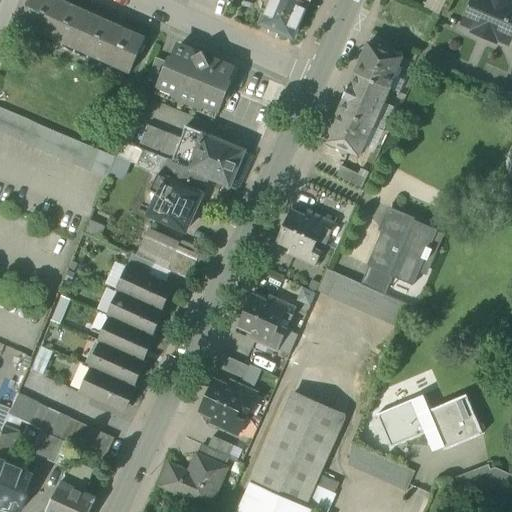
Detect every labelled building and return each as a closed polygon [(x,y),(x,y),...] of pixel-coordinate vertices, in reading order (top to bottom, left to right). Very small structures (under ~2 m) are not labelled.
[(30,0),(20,24),(75,49),(90,15),(56,0),(30,0)] [(293,38),(308,5),(292,0),(270,0),(260,23),(293,38)] [(427,0),(424,7),(440,13),(445,0),(427,0)] [(496,39),(507,44),(511,33),(511,1),(509,0),(473,0),(463,25),(474,30),(473,33),(495,42),(496,39)] [(145,40),(90,15),(75,49),(130,73),(145,40)] [(368,44),(355,75),(389,90),(403,59),(368,44)] [(204,105),(218,110),(228,88),(225,87),(232,69),(215,62),(209,65),(202,52),(194,57),(191,52),(178,47),(171,64),(168,63),(160,86),(159,86),(174,92),(175,98),(199,107),(204,105)] [(148,81),(160,86),(168,63),(155,58),(148,81)] [(391,90),(389,90),(355,75),(339,112),(373,127),(374,127),(391,90)] [(10,114),(0,109),(0,134),(1,135),(10,114)] [(359,158),(373,127),(339,112),(325,143),(359,158)] [(21,118),(10,114),(1,135),(12,139),(21,118)] [(31,123),(21,118),(12,139),(22,144),(31,123)] [(42,127),(31,123),(22,144),(33,148),(42,127)] [(171,161),(180,139),(147,125),(138,148),(171,161)] [(52,131),(42,127),(33,148),(43,153),(52,131)] [(172,163),(189,170),(203,134),(185,127),(183,133),(183,134),(172,163)] [(62,136),(52,131),(43,153),(53,157),(62,136)] [(246,151),(203,134),(189,170),(189,171),(208,178),(230,188),(246,151)] [(73,140),(62,136),(53,157),(64,161),(73,140)] [(83,145),(73,140),(64,161),(74,166),(83,145)] [(94,149),(83,145),(74,166),(85,170),(94,149)] [(104,154),(94,149),(85,170),(95,175),(104,154)] [(115,158),(104,154),(95,175),(106,179),(115,158)] [(166,161),(160,175),(201,194),(208,178),(189,171),(189,170),(172,163),(166,161)] [(336,178),(362,190),(367,179),(341,167),(336,178)] [(202,194),(201,194),(160,175),(159,175),(150,192),(158,196),(148,216),(184,232),(185,232),(202,194)] [(291,211),(283,227),(318,243),(322,234),(329,237),(334,226),(307,214),(305,218),(291,211)] [(393,277),(413,286),(424,260),(427,261),(431,251),(428,249),(435,231),(391,211),(367,266),(368,267),(393,277)] [(325,246),(318,243),(283,227),(276,243),(290,250),(289,253),(316,266),(325,246)] [(177,275),(187,280),(200,250),(180,241),(171,261),(181,266),(177,275)] [(133,268),(149,275),(154,265),(132,255),(126,268),(132,270),(133,268)] [(368,267),(360,285),(385,296),(393,277),(368,267)] [(121,294),(123,295),(158,310),(170,285),(149,275),(133,268),(132,270),(121,294)] [(317,291),(328,295),(337,275),(326,270),(326,271),(317,291)] [(360,285),(337,275),(328,295),(387,321),(387,320),(395,300),(385,296),(360,285)] [(160,311),(158,310),(123,295),(112,319),(114,320),(149,336),(160,311)] [(252,296),(245,312),(279,327),(283,319),(290,322),(295,311),(268,299),(266,303),(252,296)] [(387,320),(397,324),(405,304),(395,300),(387,320)] [(275,336),(279,327),(245,312),(237,328),(252,335),(250,338),(277,351),(282,339),(275,336)] [(151,336),(149,336),(114,320),(103,344),(105,345),(140,361),(151,336)] [(142,362),(140,361),(105,345),(94,370),(96,370),(131,386),(142,362)] [(221,369),(242,378),(247,367),(227,358),(221,369)] [(133,387),(131,386),(96,370),(84,396),(121,413),(133,387)] [(213,381),(206,396),(240,412),(244,404),(251,407),(256,396),(229,384),(227,387),(213,381)] [(6,415),(18,420),(27,399),(17,394),(16,393),(6,415)] [(292,395),(252,487),(303,509),(317,477),(343,417),(292,395)] [(440,442),(444,451),(482,434),(466,395),(429,411),(423,396),(377,415),(390,448),(424,434),(429,447),(440,442)] [(236,420),(240,412),(206,396),(198,412),(213,419),(211,423),(238,435),(244,424),(236,420)] [(38,404),(27,399),(18,420),(28,425),(38,404)] [(49,409),(38,404),(28,425),(39,430),(49,409)] [(60,414),(49,409),(39,430),(41,431),(50,435),(60,414)] [(71,419),(60,414),(50,435),(61,440),(71,419)] [(81,423),(71,419),(61,440),(64,442),(72,445),(81,423)] [(92,428),(81,423),(72,445),(82,450),(92,428)] [(0,431),(0,461),(4,463),(16,434),(17,433),(2,427),(0,431)] [(103,433),(92,428),(82,450),(93,455),(103,433)] [(56,460),(64,442),(61,440),(50,435),(41,431),(31,453),(55,464),(56,460)] [(114,438),(103,433),(93,455),(104,460),(114,438)] [(213,435),(207,448),(227,457),(233,444),(213,435)] [(222,468),(227,457),(207,448),(202,445),(197,456),(222,468)] [(347,466),(406,492),(414,472),(356,446),(347,466)] [(160,487),(201,505),(206,495),(214,498),(227,470),(222,468),(197,456),(189,473),(170,465),(160,487)] [(17,511),(33,475),(4,463),(0,461),(0,511),(2,511),(17,511)] [(68,465),(60,483),(83,494),(92,476),(68,465)] [(452,486),(503,506),(511,485),(511,476),(495,469),(490,470),(488,465),(455,478),(452,486)] [(424,477),(414,472),(406,492),(415,496),(423,477),(424,477)] [(309,511),(323,511),(335,485),(317,477),(303,509),(310,511),(309,511)] [(89,511),(96,500),(83,494),(60,483),(46,511),(89,511)] [(309,511),(310,511),(303,509),(252,487),(251,486),(239,511),(309,511)]
